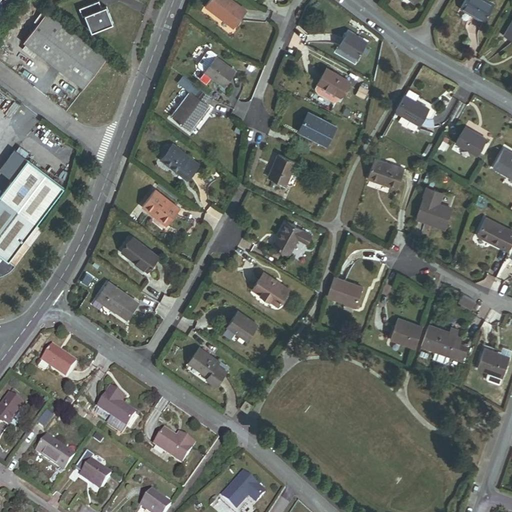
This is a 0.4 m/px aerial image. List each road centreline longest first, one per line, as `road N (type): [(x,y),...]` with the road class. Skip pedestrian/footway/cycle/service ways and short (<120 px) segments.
road 1 (residential): [(142,366),(297,481)]
road 2 (unclassified): [(115,159),(174,0)]
road 3 (residential): [(226,221),(142,366)]
road 4 (unclassified): [(48,301),(115,159)]
road 5 (unclassified): [(115,159),(0,70)]
road 6 (residential): [(258,119),(298,0)]
road 7 (residential): [(398,257),(511,308)]
